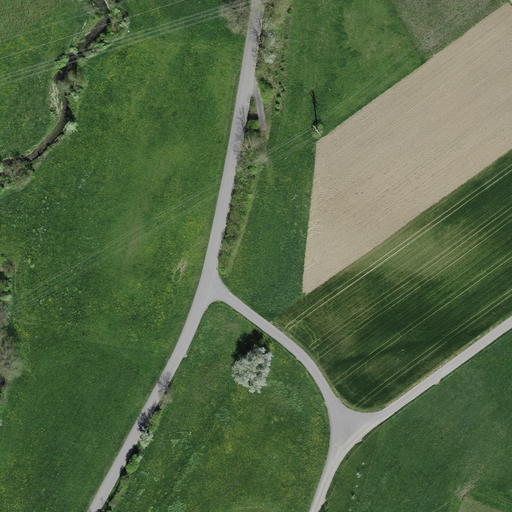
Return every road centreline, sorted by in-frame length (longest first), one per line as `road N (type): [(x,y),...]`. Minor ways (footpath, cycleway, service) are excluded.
road 1 (unclassified): [(206,281),(258,0)]
road 2 (unclassified): [(92,511),(184,341),(206,281)]
road 3 (unclassified): [(206,281),(305,361),(351,441)]
road 4 (unclassified): [(511,321),(351,441)]
